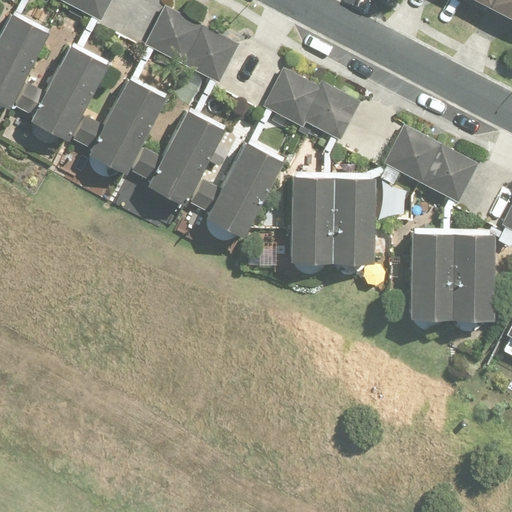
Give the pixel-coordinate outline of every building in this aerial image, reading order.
[(63,0),(63,1),(100,21),(111,0),(63,0)] [(511,0),(491,0),(489,6),(511,18),(511,0)] [(165,4),(144,44),(180,62),(200,22),(165,4)] [(0,104),(6,108),(46,32),(9,12),(0,29),(0,104)] [(180,62),(219,81),(239,42),(200,22),(180,62)] [(16,105),(31,113),(27,120),(65,140),(105,64),(67,44),(43,90),(28,82),(16,105)] [(321,87),(318,85),(283,66),(262,105),(300,125),(303,120),(321,87)] [(89,146),(86,153),(123,172),(163,96),(125,78),(101,123),(86,116),(74,138),(89,146)] [(321,87),(303,120),(338,139),(358,102),(323,82),(320,81),(318,85),(321,87)] [(145,186),(181,205),(222,128),(185,108),(153,168),(139,160),(133,171),(149,180),(145,186)] [(420,180),(441,142),(439,141),(402,122),(382,160),(420,180)] [(202,178),(189,201),(208,211),(205,216),(240,235),(280,159),(245,141),(220,187),(202,178)] [(218,141),(208,160),(219,166),(229,147),(218,141)] [(441,142),(420,180),(455,200),(476,159),(441,142)] [(292,176),(289,260),(330,262),(332,177),(292,176)] [(332,177),(330,262),(372,262),(374,177),(332,177)] [(511,203),(503,223),(511,227),(511,203)] [(411,232),(409,318),(452,319),(454,233),(411,232)] [(454,233),(452,319),(491,319),(493,234),(454,233)]
